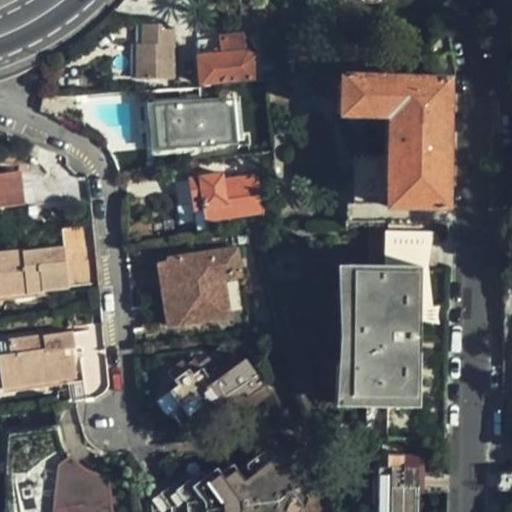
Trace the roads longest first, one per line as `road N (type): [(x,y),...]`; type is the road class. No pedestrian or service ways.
road 1 (residential): [(0,105),(85,141),(108,180),(126,381),(115,418)]
road 2 (tertiary): [(468,511),(477,166)]
road 3 (residential): [(477,166),(500,126),(505,0)]
road 4 (tertiary): [(477,166),(459,0)]
